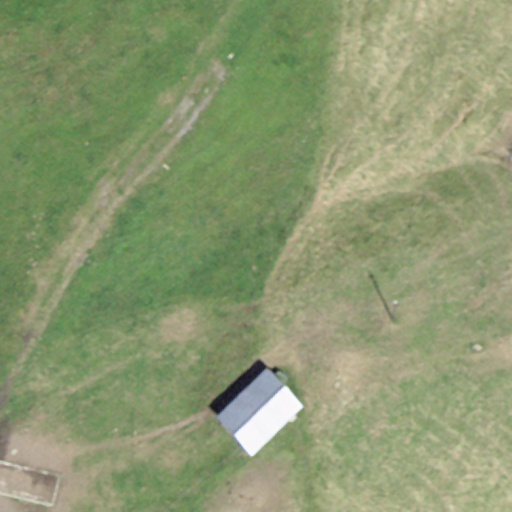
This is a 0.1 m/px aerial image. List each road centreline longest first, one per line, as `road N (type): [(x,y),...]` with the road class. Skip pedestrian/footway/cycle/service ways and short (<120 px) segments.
road 1 (track): [(0,401),(55,277),(258,0)]
road 2 (track): [(511,263),(498,296),(336,405),(259,511)]
